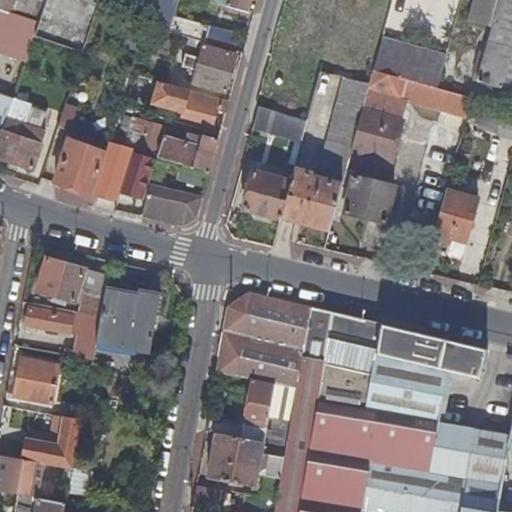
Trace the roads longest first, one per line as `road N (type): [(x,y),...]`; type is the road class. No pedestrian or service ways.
road 1 (residential): [(205,259),(511,331)]
road 2 (residential): [(205,259),(276,0)]
road 3 (residential): [(169,511),(206,311),(205,259)]
road 4 (residential): [(25,205),(205,259)]
road 5 (residential): [(0,345),(25,205)]
